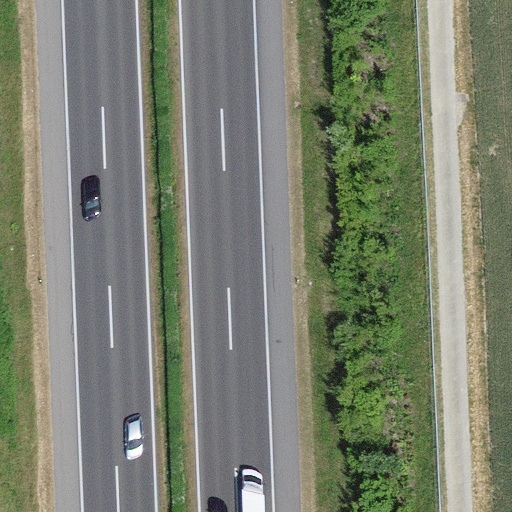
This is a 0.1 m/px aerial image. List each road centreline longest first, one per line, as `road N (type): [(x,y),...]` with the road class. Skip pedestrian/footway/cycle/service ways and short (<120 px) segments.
road 1 (track): [(457,511),(435,0)]
road 2 (motorway): [(98,0),(118,511)]
road 3 (motorway): [(237,511),(218,0)]
